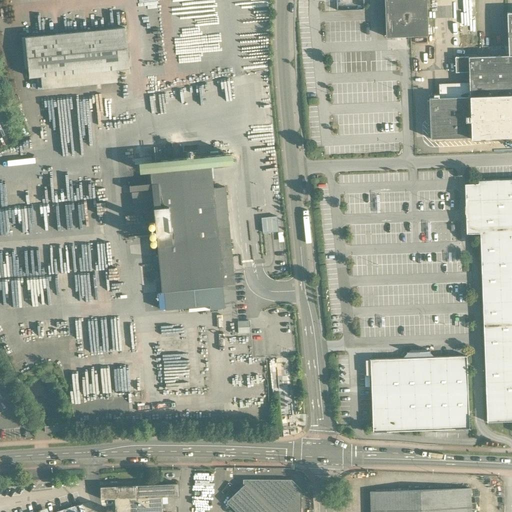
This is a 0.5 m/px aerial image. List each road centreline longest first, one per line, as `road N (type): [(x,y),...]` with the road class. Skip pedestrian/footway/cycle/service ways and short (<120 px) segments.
road 1 (unclassified): [(282,0),(281,59),(322,454)]
road 2 (secondary): [(322,454),(0,458)]
road 3 (secondary): [(511,464),(322,454)]
